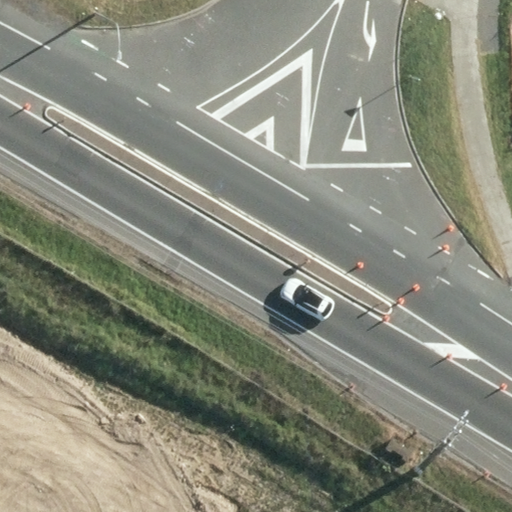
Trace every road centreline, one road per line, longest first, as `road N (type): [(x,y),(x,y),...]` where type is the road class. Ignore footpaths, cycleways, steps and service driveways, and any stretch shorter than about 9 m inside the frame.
road 1 (secondary): [(374,332),(52,139)]
road 2 (secondary): [(100,86),(393,262)]
road 3 (tertiary): [(374,332),(292,315),(207,327),(114,369),(83,407)]
road 4 (residential): [(332,0),(350,178),(393,262)]
road 5 (tertiary): [(83,407),(81,226),(52,139)]
road 6 (residential): [(100,86),(265,39),(328,0)]
road 7 (secondary): [(511,403),(374,332)]
road 8 (secondary): [(393,262),(511,348)]
road 9 (tertiary): [(20,511),(83,407)]
